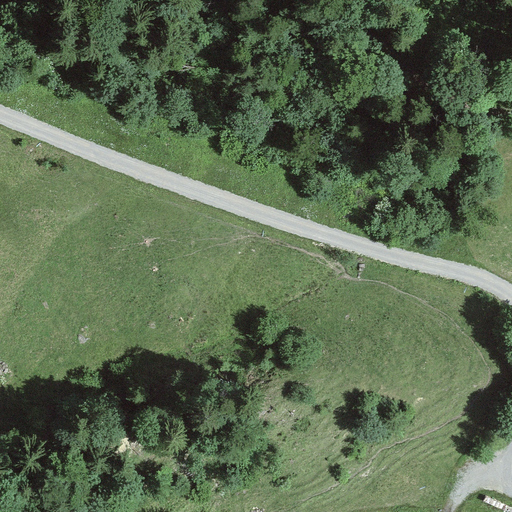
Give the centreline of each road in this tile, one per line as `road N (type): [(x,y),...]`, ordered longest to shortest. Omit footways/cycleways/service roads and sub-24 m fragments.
road 1 (unclassified): [(0,115),(292,226),(441,266),(511,296)]
road 2 (track): [(511,113),(469,111),(315,0)]
